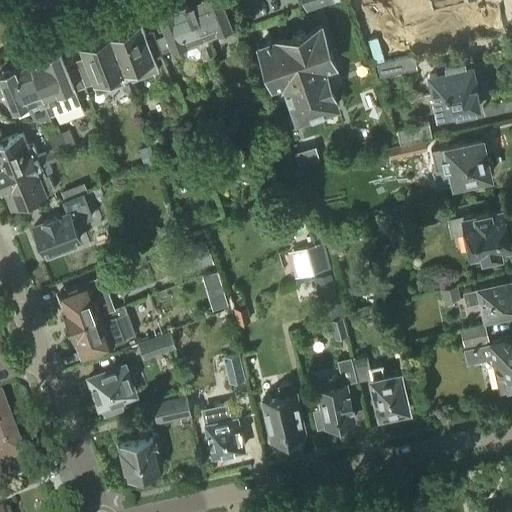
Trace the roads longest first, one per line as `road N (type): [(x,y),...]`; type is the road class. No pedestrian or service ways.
road 1 (residential): [(155,511),(511,427)]
road 2 (residential): [(99,511),(39,358)]
